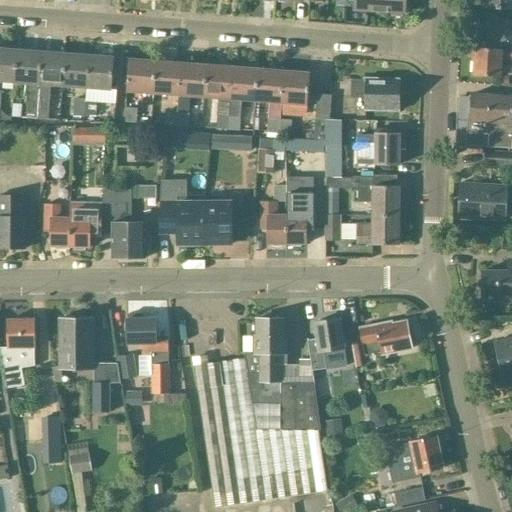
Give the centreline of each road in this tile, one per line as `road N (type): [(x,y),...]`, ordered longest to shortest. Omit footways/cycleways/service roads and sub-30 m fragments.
road 1 (residential): [(441,50),(0,11)]
road 2 (residential): [(434,279),(0,282)]
road 3 (residential): [(491,511),(434,279)]
road 4 (residential): [(434,279),(441,50)]
